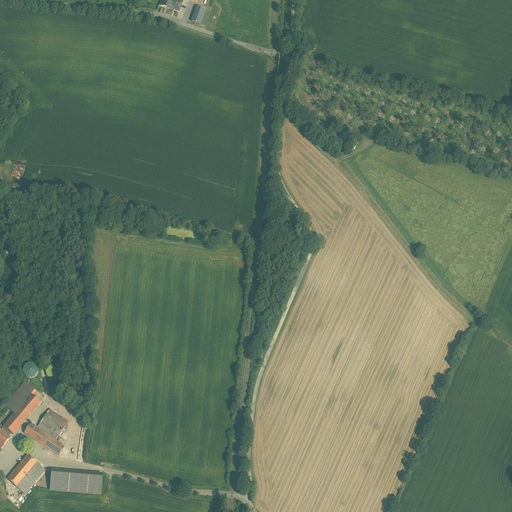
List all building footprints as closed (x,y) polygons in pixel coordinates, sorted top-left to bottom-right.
[(182,0),(161,0),(160,5),(180,13),(184,1),(182,0)] [(196,7),(191,22),(202,25),(207,11),(196,7)] [(31,365),(28,365),(26,367),(24,369),(24,373),(24,375),(26,378),(29,379),(33,379),(37,377),(38,375),(39,372),(38,369),(36,366),(31,365)] [(53,365),(49,366),(47,368),(45,370),(45,374),(46,376),(47,378),(50,380),(54,380),(58,378),(59,376),(60,372),(59,369),(57,367),(53,365)] [(24,378),(5,403),(13,410),(2,424),(14,433),(25,420),(41,399),(31,392),(35,387),(24,378)] [(68,418),(49,406),(37,425),(31,421),(24,432),(57,454),(64,443),(56,437),(68,418)] [(11,435),(0,425),(0,445),(1,446),(11,435)] [(48,471),(27,454),(7,479),(27,496),(48,471)] [(104,473),(53,471),(52,492),(103,494),(104,473)]
